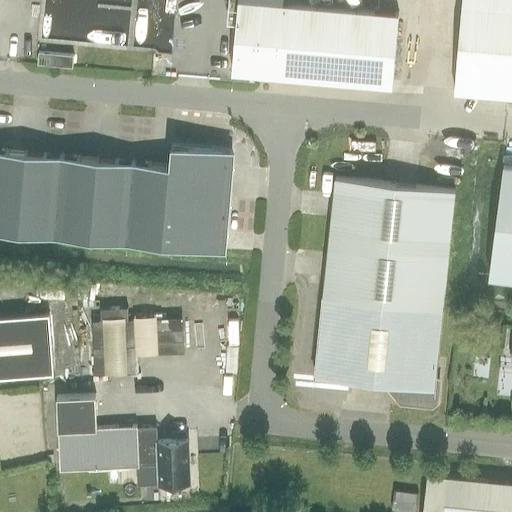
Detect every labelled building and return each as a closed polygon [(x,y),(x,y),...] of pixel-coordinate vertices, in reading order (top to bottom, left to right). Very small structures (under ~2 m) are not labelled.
[(393,85),(399,12),(283,2),(283,0),(238,0),(232,71),(393,85)] [(511,95),(511,0),(462,0),(454,91),(511,95)] [(168,164),(0,149),(0,229),(221,248),(230,149),(170,143),(168,164)] [(511,164),(504,163),(489,274),(511,276),(511,164)] [(433,405),(437,401),(440,379),(436,379),(456,182),(337,169),(315,375),(399,384),(397,397),(401,402),(433,405)] [(91,351),(211,362),(218,283),(99,272),(91,351)] [(0,316),(0,375),(54,372),(50,312),(0,316)] [(97,427),(96,394),(58,396),(61,469),(139,466),(139,464),(159,463),(160,484),(165,483),(165,484),(166,484),(170,487),(174,487),(179,486),(182,483),(183,483),(183,482),(190,482),(188,439),(158,440),(157,425),(138,426),(138,425),(97,427)] [(511,511),(511,481),(428,473),(423,511),(511,511)]
